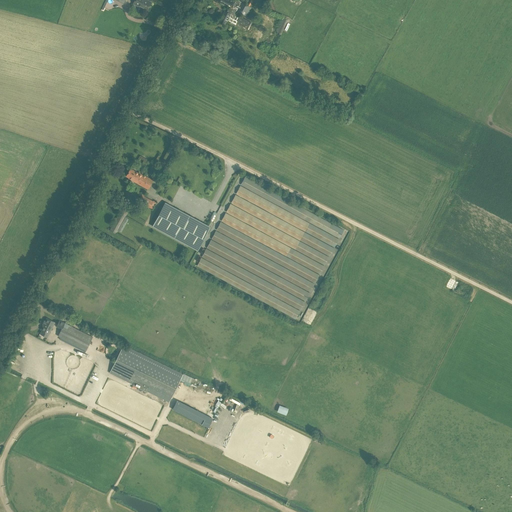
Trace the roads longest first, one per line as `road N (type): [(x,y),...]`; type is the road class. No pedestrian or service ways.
road 1 (unknown): [(86,400),(150,432),(176,393),(189,390),(212,397),(206,418)]
road 2 (unknown): [(86,400),(97,388),(102,358),(31,340)]
